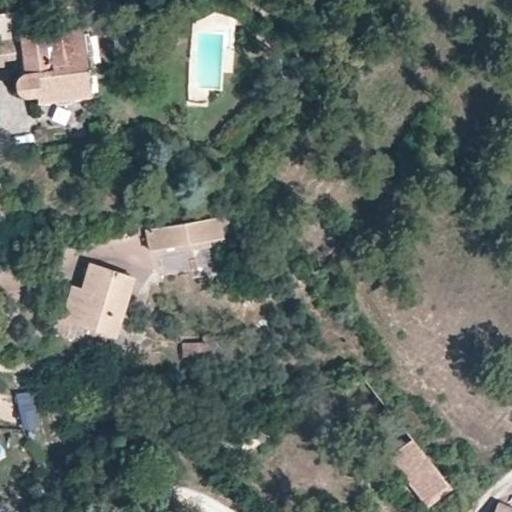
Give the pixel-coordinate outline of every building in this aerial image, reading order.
[(88,74),(88,69),(87,69),(84,35),(57,37),(56,31),(19,34),(22,63),(23,72),(21,73),(20,73),(18,74),(17,75),(16,77),(15,79),(14,81),(14,82),(15,88),(18,92),(22,95),(28,96),(36,96),(36,102),(89,96),(87,74),(88,74)] [(0,222),(10,220),(0,185),(0,222)] [(223,240),(219,216),(145,229),(149,253),(223,240)] [(69,289),(63,306),(116,321),(123,302),(131,279),(123,276),(88,264),(85,272),(81,282),(92,286),(89,296),(78,292),(69,289)] [(151,276),(126,268),(123,276),(131,279),(123,302),(140,308),(151,276)] [(81,282),(78,292),(89,296),(92,286),(81,282)] [(58,322),(109,340),(116,321),(63,306),(58,322)] [(182,342),(183,356),(210,355),(210,341),(182,342)] [(34,389),(14,392),(19,428),(39,426),(34,389)] [(447,489),(409,439),(387,455),(425,506),(447,489)] [(511,511),(511,509),(498,504),(496,503),(492,511),(511,511)]
